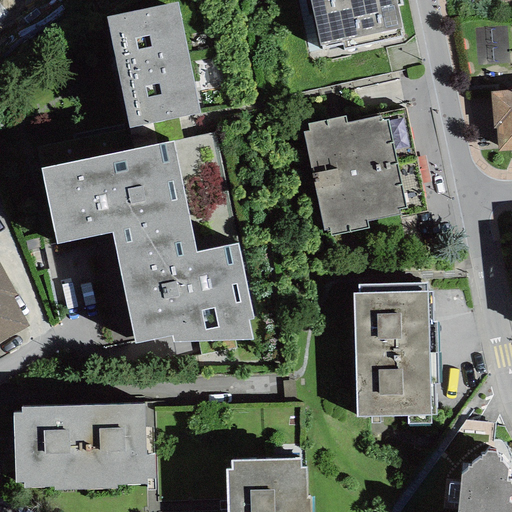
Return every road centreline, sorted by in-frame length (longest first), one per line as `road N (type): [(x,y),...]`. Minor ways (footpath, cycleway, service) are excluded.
road 1 (residential): [(511,408),(494,372),(453,177)]
road 2 (residential): [(453,177),(422,0)]
